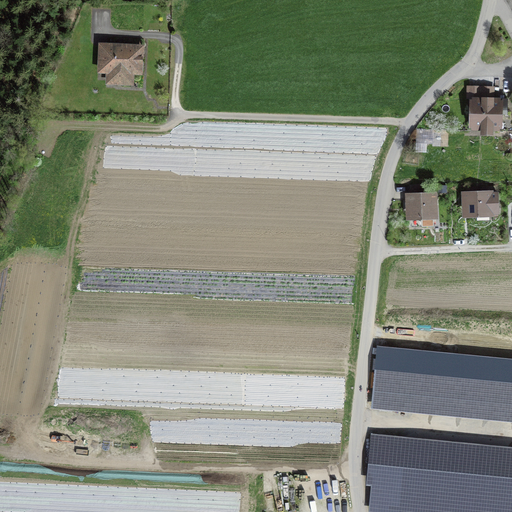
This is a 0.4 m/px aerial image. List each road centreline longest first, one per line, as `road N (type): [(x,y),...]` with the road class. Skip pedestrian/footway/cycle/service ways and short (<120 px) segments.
road 1 (unclassified): [(374,249),(359,402),(362,511)]
road 2 (unclassified): [(466,65),(405,121),(386,173),(374,249)]
road 3 (residential): [(374,249),(511,244)]
